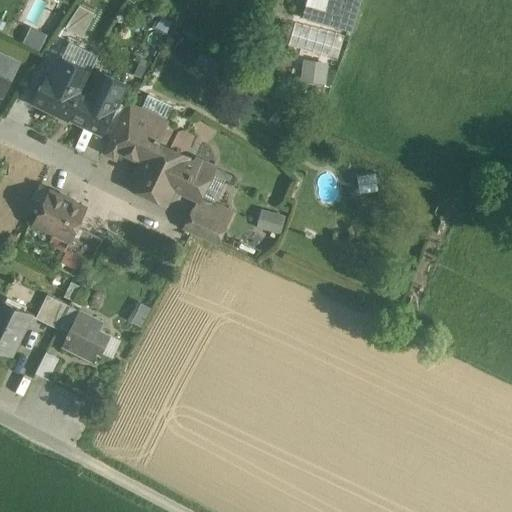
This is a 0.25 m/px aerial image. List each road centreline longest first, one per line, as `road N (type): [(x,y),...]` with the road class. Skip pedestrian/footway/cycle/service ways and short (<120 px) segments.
road 1 (residential): [(0,137),(147,204)]
road 2 (track): [(73,451),(188,511)]
